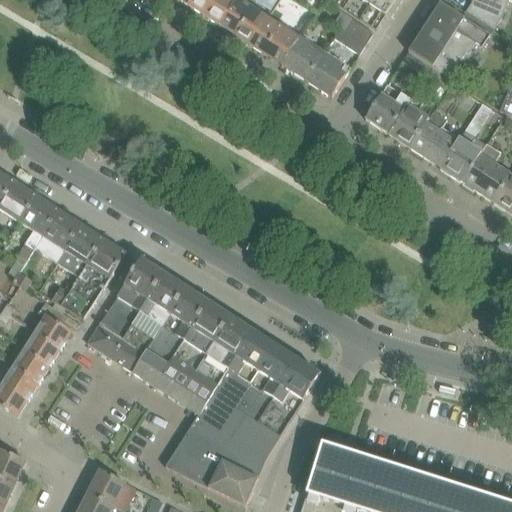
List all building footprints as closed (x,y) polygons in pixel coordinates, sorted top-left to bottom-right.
[(176,0),(190,9),(196,0),(176,0)] [(219,28),(237,0),(196,0),(190,9),(219,28)] [(267,20),(237,0),(219,28),(249,47),(267,20)] [(396,0),(372,0),(369,6),(386,17),(396,0)] [(474,0),(472,5),(466,14),(494,32),(502,19),(509,0),(474,0)] [(409,55),(433,70),(449,81),(466,53),(469,55),(475,45),(483,49),(490,37),(440,5),(409,55)] [(353,22),(341,15),(333,27),(340,31),(345,35),(353,22)] [(300,41),(267,20),(249,47),(282,68),(300,41)] [(345,35),(366,48),(374,36),(353,22),(345,35)] [(359,58),(366,48),(345,35),(340,31),(334,42),(359,58)] [(301,40),(300,41),(282,68),(307,84),(325,55),(301,40)] [(332,101),(351,72),(325,55),(307,84),(332,101)] [(402,65),(426,80),(433,70),(409,55),(402,65)] [(446,92),(450,86),(452,83),(449,81),(433,70),(426,80),(446,92)] [(511,85),(500,113),(500,115),(511,119),(511,85)] [(388,137),(408,108),(411,103),(387,88),(365,122),(388,137)] [(409,151),(428,121),(419,115),(426,104),(415,97),(411,103),(408,108),(388,137),(409,151)] [(459,142),(441,171),(463,186),(487,149),(473,140),(491,112),(482,106),(459,142)] [(409,151),(441,171),(459,142),(442,131),(446,123),(432,114),(428,121),(409,151)] [(493,205),(510,179),(496,169),(503,159),(487,149),(463,186),(493,205)] [(0,175),(0,208),(15,185),(0,175)] [(511,217),(511,179),(510,179),(493,205),(511,217)] [(15,185),(0,208),(0,211),(20,225),(37,199),(15,185)] [(37,199),(20,225),(32,233),(24,245),(35,252),(59,214),(37,199)] [(35,252),(57,266),(81,228),(59,214),(35,252)] [(81,228),(57,266),(79,280),(103,242),(81,228)] [(0,237),(0,245),(6,249),(15,235),(5,229),(0,237)] [(84,323),(126,257),(103,242),(79,280),(70,295),(61,309),(84,323)] [(24,245),(14,262),(16,263),(24,268),(35,252),(24,245)] [(16,281),(20,275),(24,268),(16,263),(8,275),(16,281)] [(135,273),(88,347),(111,362),(165,278),(142,263),(135,273)] [(13,285),(27,294),(30,289),(33,283),(20,275),(16,281),(13,285)] [(148,352),(187,292),(165,278),(111,362),(133,376),(148,352)] [(51,302),(61,309),(70,295),(60,289),(51,302)] [(170,366),(209,306),(187,292),(148,352),(170,366)] [(35,337),(60,353),(72,334),(81,328),(81,327),(41,303),(35,313),(46,320),(35,337)] [(177,404),(231,321),(209,306),(170,366),(155,390),(177,404)] [(2,315),(9,320),(14,312),(7,307),(2,315)] [(0,324),(4,328),(9,320),(2,315),(0,317),(0,324)] [(199,419),(253,335),(231,321),(177,404),(199,418),(199,419)] [(222,433),(275,349),(253,335),(199,419),(222,433)] [(60,353),(35,337),(24,353),(50,370),(60,353)] [(320,378),(275,349),(269,359),(222,433),(199,419),(199,418),(188,435),(166,470),(246,511),(249,503),(266,464),(267,462),(314,388),(320,378)] [(148,352),(133,376),(155,390),(170,366),(148,352)] [(50,370),(24,353),(13,370),(39,386),(50,370)] [(39,386),(13,370),(3,387),(28,403),(39,386)] [(28,403),(3,387),(0,390),(0,408),(18,420),(28,403)] [(322,448),(302,511),(344,511),(345,509),(353,511),(511,511),(511,508),(510,508),(507,507),(492,502),(490,501),(475,497),(472,496),(457,491),(455,490),(440,485),(437,485),(422,480),(420,479),(405,474),(402,473),(387,469),(385,468),(370,463),(367,462),(352,458),(322,448)] [(0,452),(0,481),(15,488),(25,464),(0,453),(0,452)] [(98,479),(89,497),(114,509),(119,511),(127,511),(137,493),(126,487),(126,486),(101,474),(98,479)] [(0,509),(4,511),(15,488),(0,481),(0,509)] [(89,497),(81,511),(112,511),(114,509),(89,497)]
